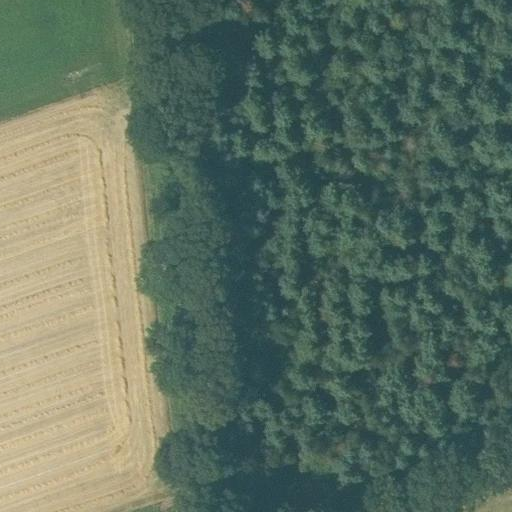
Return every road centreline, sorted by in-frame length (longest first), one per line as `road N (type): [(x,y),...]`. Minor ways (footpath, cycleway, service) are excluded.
road 1 (track): [(135,0),(185,466)]
road 2 (track): [(194,0),(203,56),(191,71),(136,5)]
